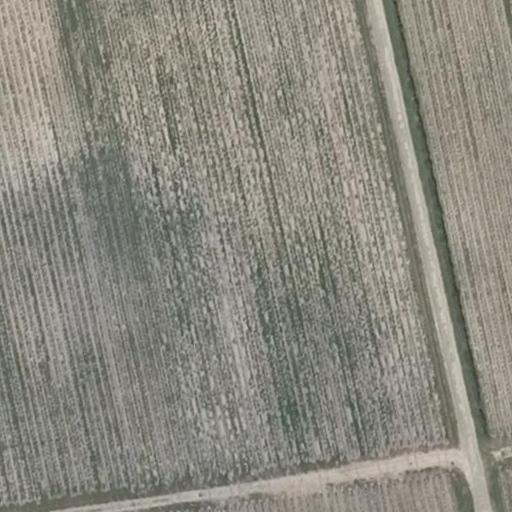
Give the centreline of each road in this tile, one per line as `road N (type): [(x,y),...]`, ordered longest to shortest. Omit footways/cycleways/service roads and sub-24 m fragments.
road 1 (track): [(485,511),(375,0)]
road 2 (track): [(81,511),(511,450)]
